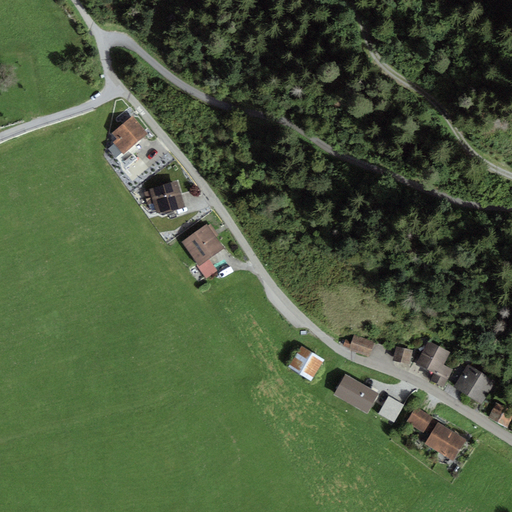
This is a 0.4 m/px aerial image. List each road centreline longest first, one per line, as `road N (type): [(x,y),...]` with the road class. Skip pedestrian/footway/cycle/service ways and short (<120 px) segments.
road 1 (residential): [(511,440),(412,379),(351,356),(296,313),(193,170),(112,79),(102,37)]
road 2 (track): [(77,0),(102,37),(134,46),(192,92),(290,123),(355,163),(441,199),(511,206)]
road 3 (track): [(511,174),(463,146),(440,107),(373,57),(351,0)]
road 4 (track): [(118,87),(0,139)]
